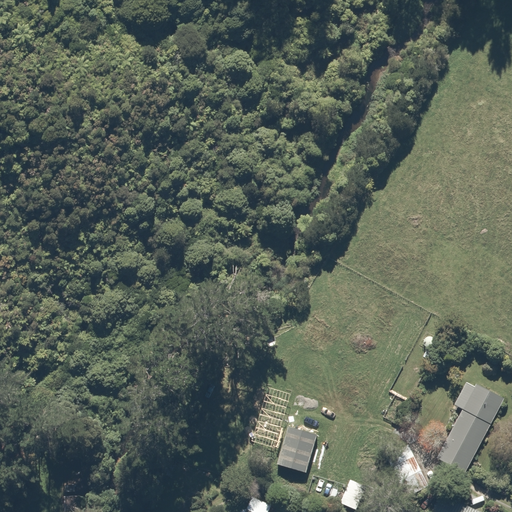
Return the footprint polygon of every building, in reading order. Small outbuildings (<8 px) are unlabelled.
[(460,480),(499,401),(462,383),(447,412),(457,416),(432,466),(460,480)] [(277,430),(269,472),(304,479),(312,437),(277,430)] [(431,486),(418,457),(393,468),(406,497),(431,486)] [(84,511),(84,483),(69,483),(68,511),(84,511)] [(357,511),(366,493),(347,485),(337,508),(346,511),(357,511)] [(478,511),(441,491),(428,511),(478,511)] [(268,511),(270,508),(247,499),(242,511),(268,511)]
